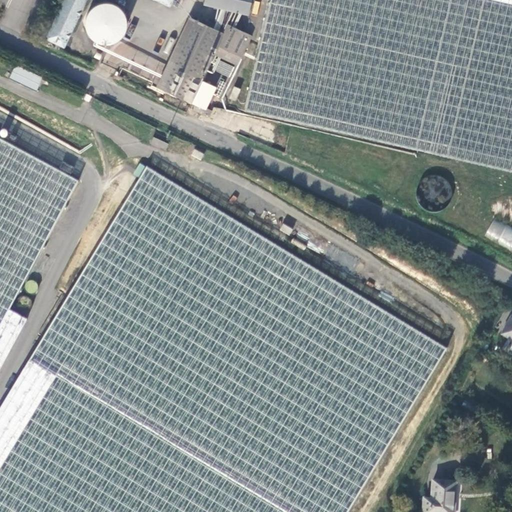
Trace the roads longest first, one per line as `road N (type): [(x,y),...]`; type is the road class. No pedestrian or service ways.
road 1 (tertiary): [(0,35),(511,280)]
road 2 (unknown): [(0,101),(60,134),(93,168),(86,208),(0,392)]
